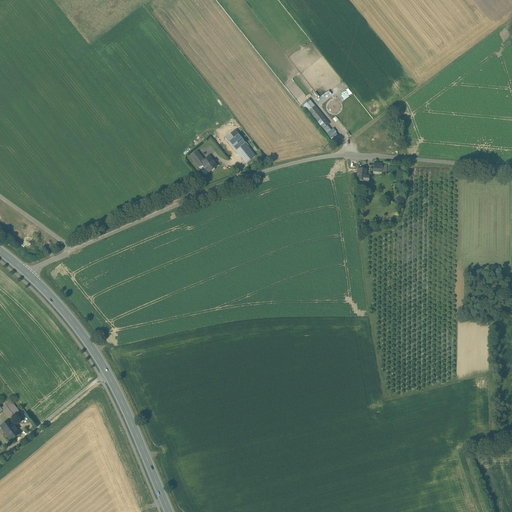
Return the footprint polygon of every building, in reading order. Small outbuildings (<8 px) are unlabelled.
[(317,99),(319,103),(332,94),(329,90),(317,99)] [(329,124),(306,96),(299,101),(323,129),(327,125),(329,124)] [(331,130),(326,133),(333,142),(339,138),(332,129),(331,130)] [(255,156),(234,130),(224,138),(245,164),(255,156)] [(199,167),(202,164),(201,163),(204,161),(197,151),(191,156),(199,167)] [(209,156),(204,161),(201,163),(202,164),(209,173),(211,171),(213,171),(214,170),(215,168),(217,166),(209,156)] [(388,164),(373,163),(372,171),(387,173),(388,164)] [(366,169),(358,168),(357,180),(365,181),(366,169)] [(19,412),(10,401),(5,405),(11,413),(10,414),(12,417),(19,412)] [(19,433),(9,419),(0,426),(0,427),(10,440),(19,433)]
